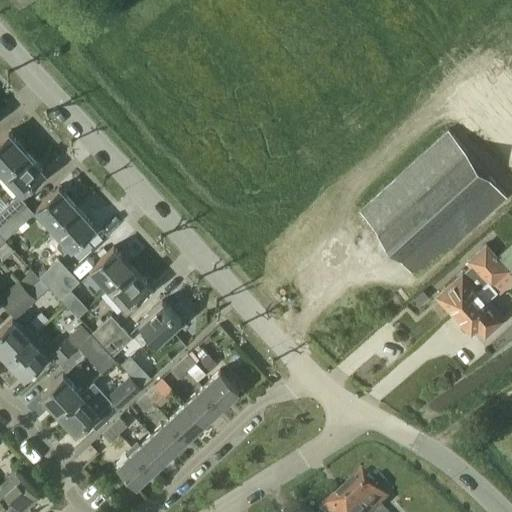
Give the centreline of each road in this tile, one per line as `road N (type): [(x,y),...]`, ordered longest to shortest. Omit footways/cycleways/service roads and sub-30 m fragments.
road 1 (tertiary): [(300,358),(0,45)]
road 2 (residential): [(300,358),(143,511)]
road 3 (unclassified): [(208,511),(360,412)]
road 4 (tertiary): [(504,511),(434,450),(360,412)]
road 5 (residential): [(79,506),(49,454),(0,399)]
